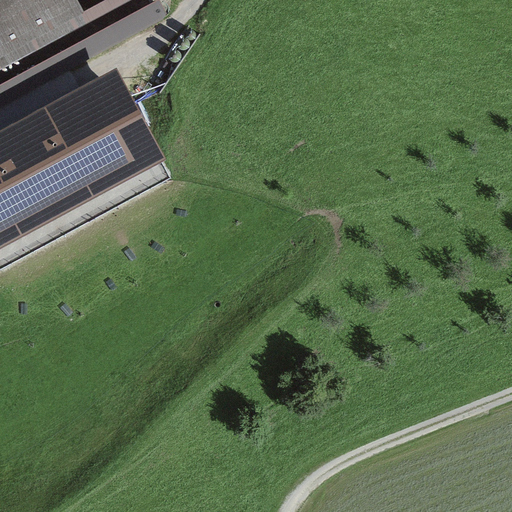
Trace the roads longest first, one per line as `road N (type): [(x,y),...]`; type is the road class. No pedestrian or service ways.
road 1 (track): [(298,511),(317,481),(511,401)]
road 2 (track): [(0,122),(174,26),(193,0)]
